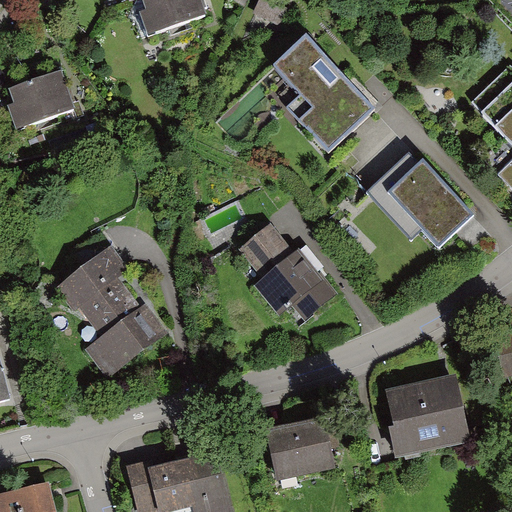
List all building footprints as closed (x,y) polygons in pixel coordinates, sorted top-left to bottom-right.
[(193,0),(139,0),(149,28),(197,10),(193,0)] [(372,108),(305,39),(277,67),(313,103),(299,117),(330,149),(372,108)] [(511,70),(494,52),(462,86),(483,109),(511,140),(511,70)] [(53,67),(3,84),(16,121),(66,104),(53,67)] [(471,211),(413,149),(368,190),(413,238),(424,228),(437,242),(471,211)] [(293,251),(271,225),(241,249),(262,274),(254,280),(279,310),(289,302),(305,322),(337,296),(297,247),(293,251)] [(119,264),(91,231),(68,252),(77,266),(57,282),(72,302),(83,293),(106,328),(85,346),(104,373),(158,332),(138,302),(132,306),(110,273),(119,264)] [(511,333),(493,337),(501,373),(511,370),(511,333)] [(448,375),(386,390),(394,422),(387,426),(391,449),(442,438),(440,428),(458,424),(448,375)] [(282,423),(264,427),(272,470),(325,460),(321,440),(330,438),(327,426),(319,426),(317,417),(282,423)] [(225,511),(206,436),(184,441),(186,451),(174,454),(175,466),(147,470),(146,462),(126,467),(134,501),(152,497),(155,507),(187,501),(190,511),(225,511)] [(0,490),(0,511),(48,511),(41,481),(0,490)]
